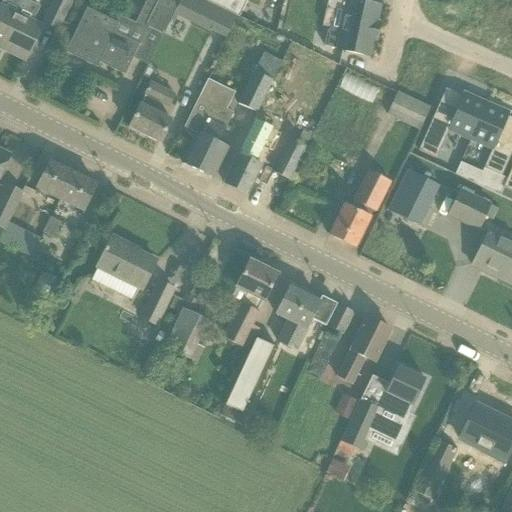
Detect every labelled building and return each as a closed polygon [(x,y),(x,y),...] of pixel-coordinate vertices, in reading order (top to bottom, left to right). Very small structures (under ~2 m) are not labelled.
[(0,45),(26,57),(35,41),(42,28),(31,23),(39,7),(24,0),(2,0),(0,4),(0,45)] [(53,0),(43,23),(57,30),(71,0),(53,0)] [(157,0),(144,27),(162,36),(176,8),(179,0),(157,0)] [(201,0),(179,0),(176,8),(227,33),(235,17),(201,0)] [(205,0),(205,1),(221,9),(224,0),(205,0)] [(326,32),(322,47),(336,50),(336,51),(368,58),(371,40),(375,41),(378,25),(375,24),(379,7),(347,0),(326,0),(325,7),(344,11),(340,30),(331,28),(326,32)] [(73,35),(64,53),(96,69),(98,64),(124,76),(139,45),(136,44),(126,39),(134,24),(118,16),(115,23),(86,9),(73,35)] [(237,105),(255,114),(280,64),(261,55),(237,105)] [(357,100),(362,84),(329,75),(325,91),(357,100)] [(196,134),(181,164),(212,179),(221,161),(227,148),(218,144),(233,114),(226,111),(235,94),(222,88),(206,80),(192,110),(183,128),(196,134)] [(144,96),(137,111),(128,129),(158,144),(170,120),(156,113),(161,104),(168,108),(174,96),(150,84),(144,96)] [(430,109),(397,94),(387,116),(420,131),(430,109)] [(434,115),(417,152),(435,160),(448,132),(469,141),(485,104),(462,94),(461,98),(450,122),(434,115)] [(485,104),(469,141),(491,151),(482,170),(500,177),(511,150),(511,149),(496,142),(507,118),(508,115),(485,104)] [(253,122),(223,184),(246,196),(260,166),(254,163),(270,131),(253,122)] [(302,131),(296,143),(290,140),(273,174),(288,182),(305,148),(304,147),(310,136),(302,131)] [(0,173),(8,156),(0,152),(0,173)] [(48,163),(39,181),(35,189),(59,201),(72,174),(48,163)] [(511,165),(502,189),(511,193),(511,165)] [(343,205),(328,236),(354,249),(370,218),(369,218),(372,211),(376,213),(391,184),(366,172),(348,208),(343,205)] [(438,187),(407,172),(387,212),(418,227),(438,187)] [(72,174),(59,201),(82,212),(95,186),(72,174)] [(5,186),(0,196),(0,228),(3,230),(21,194),(5,186)] [(511,193),(502,189),(498,197),(511,202),(511,193)] [(446,216),(458,222),(479,232),(492,205),(465,193),(459,190),(446,216)] [(33,228),(43,233),(50,219),(40,214),(33,228)] [(50,219),(43,233),(53,238),(60,223),(50,219)] [(15,248),(23,234),(9,227),(2,241),(15,248)] [(511,245),(487,234),(480,249),(471,267),(495,278),(497,274),(511,281),(511,245)] [(104,248),(102,252),(103,253),(96,269),(141,291),(157,258),(131,246),(130,247),(111,238),(105,249),(104,248)] [(249,261),(240,279),(235,289),(246,295),(224,340),(247,352),(258,330),(251,326),(276,275),(249,261)] [(158,283),(152,296),(140,319),(155,326),(172,290),(158,283)] [(288,288),(279,306),(274,316),(287,322),(277,343),(295,352),(310,320),(325,327),(336,305),(321,297),(318,303),(288,288)] [(54,294),(36,331),(45,335),(63,298),(54,294)] [(186,297),(183,302),(177,313),(179,314),(163,348),(183,358),(189,361),(207,322),(190,314),(196,302),(186,297)] [(172,297),(167,308),(177,313),(183,302),(172,297)] [(338,306),(329,324),(327,328),(342,336),(353,313),(338,306)] [(364,319),(356,337),(335,378),(351,386),(364,360),(373,365),(390,331),(364,319)] [(255,340),(220,416),(241,426),(277,350),(255,340)] [(154,344),(136,380),(145,384),(163,348),(154,344)] [(360,401),(341,442),(361,452),(370,432),(395,443),(424,381),(396,368),(377,409),(360,401)] [(342,395),(333,413),(349,421),(358,402),(342,395)] [(511,424),(476,407),(467,424),(458,441),(502,463),(511,443),(511,424)] [(438,444),(414,494),(411,499),(427,507),(453,452),(438,444)] [(511,511),(511,488),(500,511),(511,511)]
